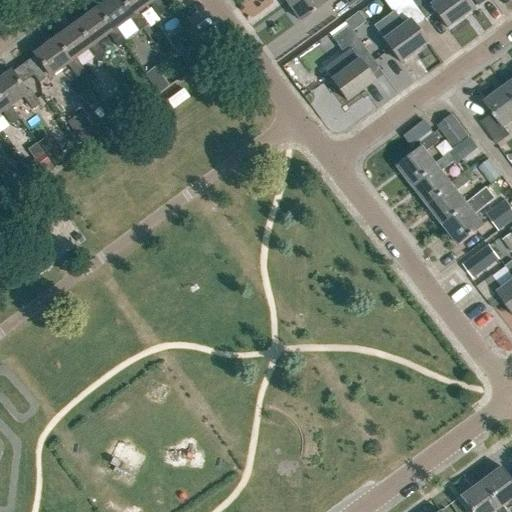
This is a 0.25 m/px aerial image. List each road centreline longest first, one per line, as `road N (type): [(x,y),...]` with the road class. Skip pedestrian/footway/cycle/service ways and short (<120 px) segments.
road 1 (residential): [(0,335),(298,118)]
road 2 (residential): [(511,389),(330,163)]
road 3 (residential): [(330,163),(511,32)]
road 4 (residential): [(355,511),(492,413),(511,389)]
road 5 (residential): [(298,118),(209,0)]
